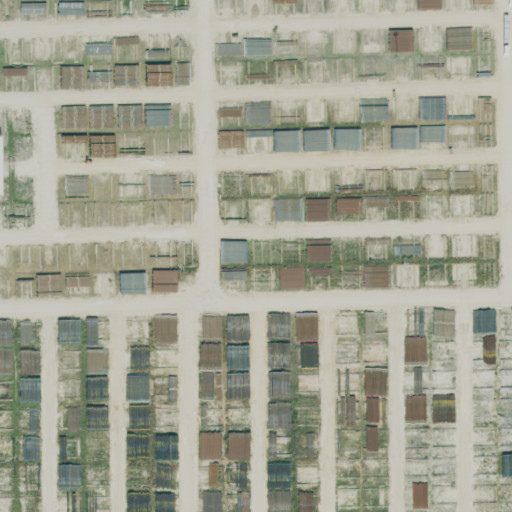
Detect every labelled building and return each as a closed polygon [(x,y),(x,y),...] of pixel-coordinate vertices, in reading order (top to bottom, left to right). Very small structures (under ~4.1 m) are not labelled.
[(357,9),(375,10),(375,0),(357,0),(357,9)] [(413,0),(401,0),(383,1),(383,10),(414,9),(413,0)] [(412,29),(388,29),(388,52),(412,52),(412,29)] [(302,82),(324,81),(323,60),(301,60),(302,82)] [(56,67),(29,66),(28,87),(56,88),(56,67)] [(108,83),(107,72),(87,73),(88,84),(108,83)] [(421,119),(443,119),(442,98),(420,98),(421,119)] [(272,102),(245,101),(245,123),(272,124),(272,102)] [(445,147),(445,127),(420,127),(420,147),(445,147)] [(270,130),(245,131),(246,151),(271,151),(270,130)] [(242,151),(241,131),(226,132),(226,140),(218,141),(219,152),(242,151)] [(63,148),(63,157),(87,156),(87,147),(63,148)] [(362,190),(361,168),(335,169),(336,191),(362,190)] [(70,189),(72,189),(72,197),(84,196),(84,182),(70,183),(70,189)] [(328,198),(304,199),(305,220),(329,220),(328,198)] [(358,198),(335,198),(335,214),(358,214),(358,198)] [(271,221),(271,199),(244,200),(244,221),(271,221)] [(305,260),(329,260),(329,240),(306,239),(305,260)] [(446,240),(427,241),(428,258),(446,257),(446,240)] [(420,285),(419,265),(392,266),(392,286),(420,285)] [(295,315),(296,339),(317,338),(316,314),(295,315)] [(426,363),(426,339),(404,339),(403,363),(426,363)] [(107,346),(86,347),(87,375),(108,374),(107,346)] [(266,365),(290,365),(289,346),(266,346),(266,365)] [(11,377),(0,377),(0,402),(12,402),(11,377)] [(226,397),(244,399),(244,391),(227,389),(226,397)] [(427,422),(427,398),(404,397),(404,421),(427,422)] [(140,429),(139,405),(131,406),(131,415),(126,415),(127,430),(140,429)] [(177,435),(155,435),(154,460),(176,461),(177,435)] [(227,459),(248,458),(247,443),(226,443),(227,459)] [(502,454),(503,470),(511,470),(510,454),(502,454)] [(198,488),(217,487),(216,460),(198,461),(198,488)] [(177,490),(176,463),(155,464),(156,491),(177,490)] [(229,487),(245,486),(244,465),(229,465),(229,487)] [(412,482),(411,506),(425,506),(425,483),(412,482)]
